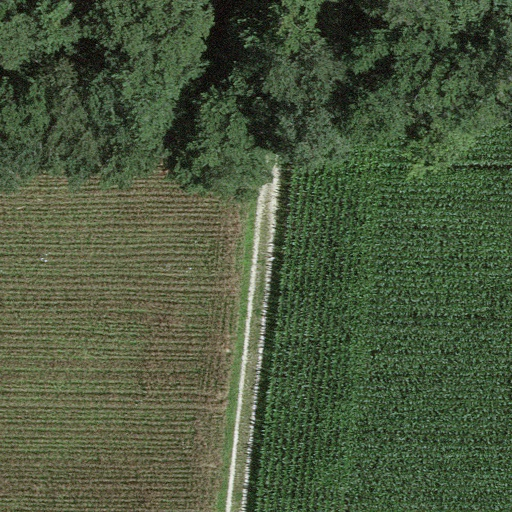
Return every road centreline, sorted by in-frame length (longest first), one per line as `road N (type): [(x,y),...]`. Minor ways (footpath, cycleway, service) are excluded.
road 1 (track): [(0,202),(371,210),(511,203)]
road 2 (track): [(307,511),(371,210)]
